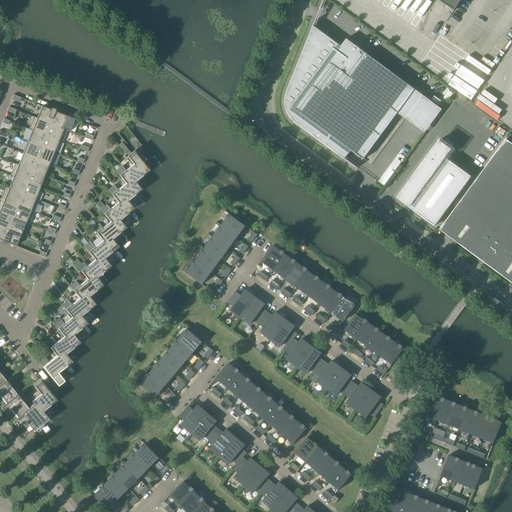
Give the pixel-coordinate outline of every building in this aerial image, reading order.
[(437,0),(454,11),(461,0),(437,0)] [(351,151),(363,160),(398,112),(415,89),(346,39),(341,46),(328,37),(328,36),(328,35),(328,34),(327,34),(327,33),(326,33),(325,33),(325,34),(324,34),(313,26),(287,91),(286,94),(285,96),(285,98),(285,100),(285,102),(285,104),(285,106),(285,108),(286,110),(287,112),(288,114),(289,116),(290,118),(291,119),(293,121),(294,122),(296,124),(344,159),(351,151)] [(441,109),(415,89),(398,112),(425,132),(441,109)] [(42,107),(37,118),(50,124),(55,112),(42,107)] [(55,112),(50,124),(67,130),(71,119),(55,112)] [(33,117),(29,129),(45,135),(50,124),(37,118),(33,117)] [(50,124),(45,135),(62,142),(67,130),(50,124)] [(31,131),(27,142),(40,147),(45,135),(29,129),(28,129),(31,131)] [(45,135),(40,147),(54,153),(58,141),(62,143),(62,142),(45,135)] [(511,144),(506,139),(452,212),(473,227),(461,243),(478,255),(479,253),(487,259),(485,261),(502,273),(511,259),(511,144)] [(408,182),(420,191),(408,207),(434,226),(471,177),(445,158),(451,150),(438,141),(409,181),(408,182)] [(27,142),(22,154),(36,159),(40,147),(27,142)] [(118,146),(127,157),(127,156),(143,176),(148,171),(142,163),(145,160),(134,152),(133,152),(130,154),(121,143),(118,146)] [(40,147),(36,159),(49,164),(54,153),(40,147)] [(14,164),(31,171),(36,159),(22,154),(18,165),(14,164)] [(115,171),(119,176),(120,176),(135,195),(141,190),(134,182),(142,176),(143,176),(127,156),(127,157),(133,165),(126,171),(125,171),(123,173),(119,168),(115,171)] [(36,159),(31,171),(44,176),(49,164),(36,159)] [(395,163),(388,172),(393,176),(396,171),(399,167),(395,163)] [(14,164),(10,176),(26,182),(31,171),(14,164)] [(31,171),(26,182),(40,188),(44,176),(31,171)] [(393,176),(386,172),(384,175),(379,182),(385,186),(393,176)] [(5,187),(5,188),(21,194),(26,182),(10,176),(9,176),(13,177),(8,188),(5,187)] [(108,190),(111,195),(112,195),(127,214),(133,209),(126,201),(134,195),(135,195),(120,176),(119,176),(126,185),(118,191),(118,190),(115,192),(111,188),(108,190)] [(26,182),(21,194),(38,201),(38,200),(35,199),(40,188),(26,182)] [(5,188),(0,199),(17,206),(21,194),(5,188)] [(21,194),(17,206),(33,213),(38,201),(21,194)] [(100,210),(104,214),(120,233),(125,229),(119,220),(126,214),(127,215),(127,214),(112,195),(111,195),(118,203),(110,210),(110,209),(107,211),(103,207),(100,210)] [(0,199),(0,213),(12,218),(17,206),(0,199)] [(17,206),(12,218),(25,223),(29,225),(33,213),(17,206)] [(0,226),(7,230),(12,218),(0,213),(0,226)] [(92,229),(96,233),(112,252),(118,248),(111,240),(119,233),(119,234),(120,233),(104,214),(110,223),(102,229),(102,228),(100,230),(96,226),(92,229)] [(229,214),(220,226),(236,238),(245,226),(229,214)] [(12,218),(7,230),(21,235),(25,223),(12,218)] [(220,226),(212,238),(228,250),(236,238),(220,226)] [(7,230),(2,241),(16,247),(21,235),(7,230)] [(248,240),(251,242),(257,235),(253,232),(248,240)] [(84,248),(88,253),(89,252),(104,271),(110,267),(103,259),(111,252),(111,253),(112,252),(96,233),(103,242),(95,248),(94,247),(92,250),(88,245),(84,248)] [(212,238),(203,250),(219,261),(228,250),(212,238)] [(248,247),(245,244),(239,252),(243,254),(248,247)] [(261,262),(273,270),(285,254),(273,246),(261,262)] [(203,250),(195,261),(211,273),(219,261),(203,250)] [(77,267),(80,272),(81,271),(97,291),(102,286),(96,278),(103,272),(104,272),(104,271),(89,252),(88,253),(95,261),(87,267),(84,269),(80,264),(77,267)] [(273,270),(285,279),(297,263),(285,254),(273,270)] [(231,263),(234,266),(240,258),(236,256),(231,263)] [(211,273),(195,261),(186,273),(202,285),(211,273)] [(285,279),(296,288),(308,271),(297,263),(285,279)] [(228,268),(222,275),(226,277),(231,270),(228,268)] [(69,286),(73,291),(73,290),(89,310),(95,305),(88,297),(96,291),(97,291),(81,271),(80,272),(87,280),(79,286),(76,288),(73,283),(69,286)] [(296,288),(308,296),(320,280),(308,271),(296,288)] [(258,276),(265,281),(268,277),(261,272),(258,276)] [(219,279),(214,286),(217,289),(223,282),(219,279)] [(270,284),(277,290),(280,286),(272,280),(270,284)] [(308,296),(320,305),(332,289),(320,280),(308,296)] [(281,293),(289,298),(291,294),(284,289),(281,293)] [(320,305),(331,313),(343,297),(332,289),(320,305)] [(61,305),(65,310),(66,310),(81,329),(87,324),(80,316),(88,310),(89,310),(73,290),(73,291),(79,299),(72,305),(71,305),(69,307),(65,302),(61,305)] [(230,310),(239,318),(254,298),(244,290),(240,296),(235,292),(228,302),(233,306),(230,310)] [(343,297),(331,313),(343,322),(355,306),(343,297)] [(253,321),(257,324),(265,314),(260,311),(264,305),(254,298),(239,318),(250,325),(253,321)] [(293,301),(300,307),(303,303),(295,298),(293,301)] [(307,306),(304,310),(312,315),(314,312),(307,306)] [(58,329),(73,348),(79,343),(72,335),(80,329),(81,329),(66,310),(65,310),(72,318),(64,325),(64,324),(61,326),(56,320),(52,323),(57,329),(58,329)] [(260,333),(270,340),(284,320),(274,312),(270,318),(265,314),(257,324),(263,328),(260,333)] [(344,330),(356,339),(368,323),(356,314),(344,330)] [(316,318),(323,324),(326,320),(319,315),(316,318)] [(287,346),(295,336),(290,333),(294,327),(284,320),(270,340),(280,347),(283,343),(287,346)] [(328,327),(335,333),(338,329),(331,323),(328,327)] [(356,339),(368,348),(380,331),(368,323),(356,339)] [(46,344),(50,348),(66,367),(71,363),(65,354),(73,348),(73,349),(73,348),(58,329),(57,329),(64,337),(56,344),(56,343),(53,345),(49,341),(46,344)] [(187,329),(177,340),(193,353),(202,342),(187,329)] [(368,348),(380,356),(391,340),(380,331),(368,348)] [(286,359),(296,367),(311,347),(301,339),(297,345),(292,341),(296,336),(295,336),(287,346),(284,351),(289,355),(286,359)] [(177,340),(168,351),(183,364),(193,353),(177,340)] [(341,344),(349,350),(351,346),(344,340),(341,344)] [(391,340),(380,356),(391,365),(403,349),(391,340)] [(309,370),(314,373),(322,363),(317,359),(321,354),(311,347),(296,367),(306,374),(309,370)] [(50,348),(56,357),(48,363),(48,362),(46,364),(42,360),(38,363),(42,367),(57,387),(64,382),(57,374),(65,367),(65,368),(66,367),(50,348)] [(204,356),(207,359),(213,352),(210,349),(204,356)] [(353,353),(360,358),(363,355),(355,349),(353,353)] [(168,351),(159,363),(174,375),(183,364),(168,351)] [(364,361),(372,367),(374,363),(367,358),(364,361)] [(200,360),(194,367),(198,370),(204,363),(200,360)] [(311,378),(326,389),(341,369),(331,361),(327,367),(322,363),(314,373),(311,378)] [(159,363),(149,374),(165,387),(174,375),(159,363)] [(216,378),(227,388),(240,373),(229,363),(216,378)] [(376,370),(384,375),(386,372),(379,366),(376,370)] [(339,392),(344,396),(352,385),(347,381),(351,376),(341,369),(326,389),(336,396),(339,392)] [(185,378),(188,381),(194,374),(191,371),(185,378)] [(227,388),(238,397),(251,382),(240,373),(227,388)] [(165,387),(149,374),(140,385),(155,398),(165,387)] [(1,408),(17,395),(16,395),(10,387),(8,385),(13,381),(10,377),(5,381),(6,381),(0,386),(0,396),(6,404),(1,408)] [(33,401),(32,401),(48,420),(42,412),(49,406),(50,406),(56,401),(40,381),(34,387),(41,395),(33,401)] [(176,389),(179,392),(185,385),(182,382),(176,389)] [(238,397),(249,407),(262,391),(251,382),(238,397)] [(346,403),(356,411),(371,391),(361,383),(357,389),(352,385),(344,396),(349,399),(346,403)] [(221,395),(214,389),(211,392),(219,398),(221,395)] [(12,422),(33,406),(32,405),(27,409),(21,401),(22,401),(20,399),(24,395),(21,391),(17,395),(1,408),(6,414),(11,410),(17,418),(12,422)] [(249,407),(260,416),(273,401),(262,391),(249,407)] [(371,391),(356,411),(366,418),(369,414),(375,418),(382,407),(377,403),(381,398),(371,391)] [(166,400),(170,403),(176,396),(172,393),(166,400)] [(426,416),(437,421),(445,400),(434,395),(426,416)] [(225,398),(223,401),(230,407),(232,404),(225,398)] [(437,421),(448,425),(457,404),(445,400),(437,421)] [(33,406),(12,422),(17,428),(22,424),(28,432),(23,436),(24,437),(32,430),(33,431),(42,425),(48,420),(32,401),(32,402),(34,404),(32,405),(33,406)] [(260,416),(271,425),(284,410),(273,401),(260,416)] [(448,425),(459,430),(468,409),(457,404),(448,425)] [(181,425),(191,433),(207,414),(197,406),(193,411),(188,407),(180,416),(185,421),(181,425)] [(233,411),(240,417),(243,413),(236,407),(233,411)] [(459,430),(471,434),(479,413),(468,409),(459,430)] [(271,425),(282,435),(295,419),(284,410),(271,425)] [(471,434),(482,439),(490,418),(479,413),(471,434)] [(203,437),(208,441),(216,431),(212,427),(216,422),(207,414),(191,433),(200,441),(203,437)] [(247,417),(244,420),(251,426),(254,422),(247,417)] [(490,418),(482,439),(493,443),(502,422),(490,418)] [(295,419),(282,435),(293,444),(306,429),(295,419)] [(265,432),(258,426),(255,429),(262,435),(265,432)] [(210,449),(219,457),(235,438),(226,430),(221,435),(216,431),(208,441),(213,445),(210,449)] [(269,435),(266,438),(273,444),(276,441),(269,435)] [(294,453),(305,462),(318,447),(307,437),(294,453)] [(232,469),(233,469),(245,455),(240,451),(244,446),(235,438),(219,457),(228,465),(232,461),(236,465),(232,469)] [(145,444),(135,454),(149,468),(159,458),(145,444)] [(288,451),(281,445),(278,448),(285,454),(288,451)] [(305,462),(316,472),(329,456),(318,447),(305,462)] [(135,454),(124,465),(139,479),(149,468),(135,454)] [(234,478),(243,486),(259,467),(250,459),(246,464),(241,460),(245,455),(233,469),(237,474),(234,478)] [(440,476),(452,481),(460,460),(449,455),(440,476)] [(316,472),(327,481),(340,466),(329,456),(316,472)] [(452,481),(463,485),(471,465),(460,460),(452,481)] [(290,466),(297,472),(300,469),(293,463),(290,466)] [(124,465),(114,475),(128,489),(139,479),(124,465)] [(160,472),(163,475),(169,468),(166,465),(160,472)] [(471,465),(463,485),(474,490),(483,469),(471,465)] [(340,466),(327,481),(338,490),(352,475),(340,466)] [(256,489),(261,494),(269,484),(265,480),(269,475),(259,467),(243,486),(253,494),(256,489)] [(301,475),(308,481),(311,478),(304,472),(301,475)] [(114,475),(104,486),(118,500),(128,489),(114,475)] [(149,482),(153,485),(159,479),(156,476),(149,482)] [(170,496),(180,506),(194,491),(184,481),(170,496)] [(315,481),(312,485),(319,491),(322,487),(315,481)] [(262,502),(272,510),(288,491),(278,483),(274,488),(269,484),(261,494),(266,497),(262,502)] [(118,500),(104,486),(94,496),(108,510),(118,500)] [(146,486),(139,493),(142,496),(149,489),(146,486)] [(388,509),(394,511),(400,511),(408,493),(396,488),(388,509)] [(180,506),(186,511),(194,511),(205,502),(194,491),(180,506)] [(294,511),(298,508),(293,504),(297,499),(288,491),(272,510),(274,511),(294,511)] [(330,500),(333,497),(326,491),(323,494),(330,500)] [(400,511),(413,511),(419,498),(408,493),(400,511)] [(333,497),(330,500),(335,504),(339,499),(334,495),(333,497)] [(129,503),(132,506),(139,499),(136,496),(129,503)] [(413,511),(426,511),(430,502),(419,498),(413,511)] [(194,511),(214,511),(215,511),(205,502),(194,511)] [(426,511),(439,511),(441,507),(430,502),(426,511)]
